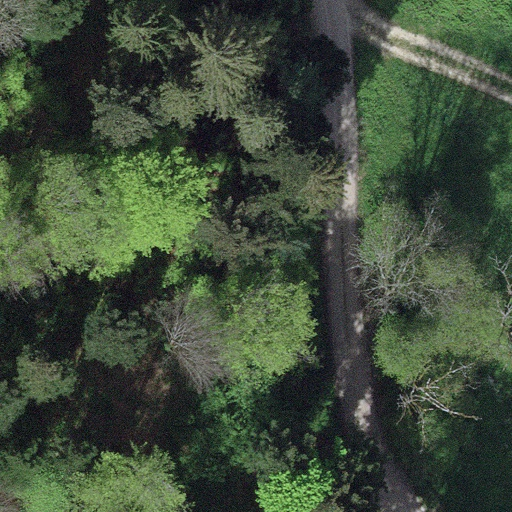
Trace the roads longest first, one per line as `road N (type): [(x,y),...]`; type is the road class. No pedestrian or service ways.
road 1 (track): [(324,0),(339,103),(338,304),(360,403),(411,511)]
road 2 (track): [(327,9),(511,98)]
